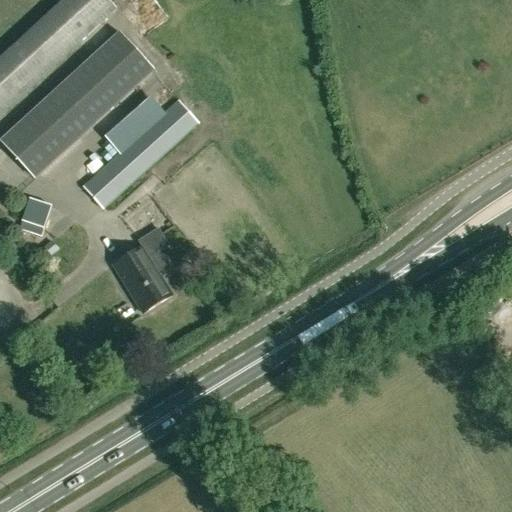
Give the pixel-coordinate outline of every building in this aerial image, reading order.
[(66,0),(0,59),(0,114),(119,8),(111,0),(66,0)] [(154,71),(121,34),(1,143),(35,180),(154,71)] [(84,187),(102,208),(198,124),(180,103),(84,187)] [(51,242),(44,249),(51,257),(58,251),(51,242)] [(159,254),(150,259),(143,248),(114,266),(144,314),(173,296),(162,279),(171,273),(159,254)]
